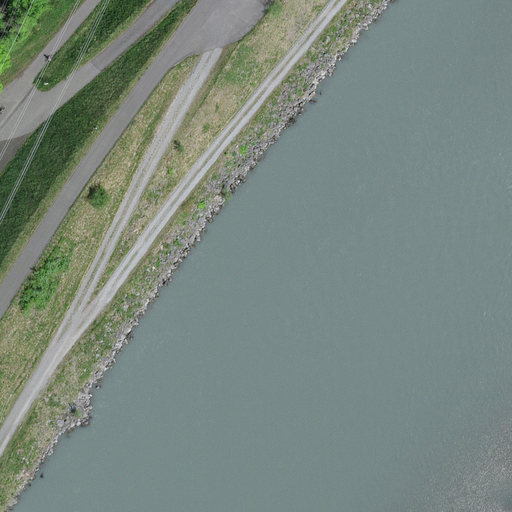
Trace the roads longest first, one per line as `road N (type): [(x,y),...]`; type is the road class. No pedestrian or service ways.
road 1 (track): [(342,0),(56,349),(0,446)]
road 2 (track): [(0,307),(212,5)]
road 3 (track): [(218,48),(56,349)]
road 4 (track): [(0,123),(55,100),(174,0)]
road 5 (track): [(99,0),(0,116)]
